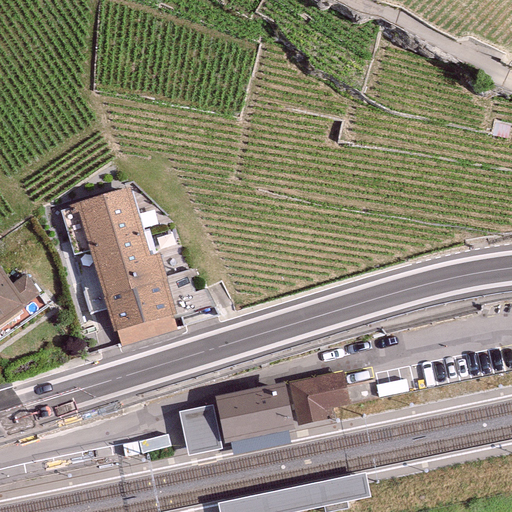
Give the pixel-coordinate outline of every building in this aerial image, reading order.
[(132,200),(65,219),(76,259),(92,254),(112,320),(118,341),(176,324),(170,306),(176,304),(184,302),(162,265),(152,268),(132,200)] [(92,254),(76,259),(96,325),(112,320),(92,254)] [(33,279),(14,293),(0,274),(0,360),(61,317),(33,279)] [(184,302),(176,304),(186,335),(222,325),(207,295),(184,302)] [(336,416),(333,405),(352,401),(346,370),(291,381),(300,424),(336,416)] [(230,438),(289,426),(281,391),(223,403),(230,438)] [(189,456),(224,449),(223,443),(214,404),(180,412),(188,450),(189,456)] [(219,503),(220,511),(301,511),(372,497),(366,473),(219,503)]
